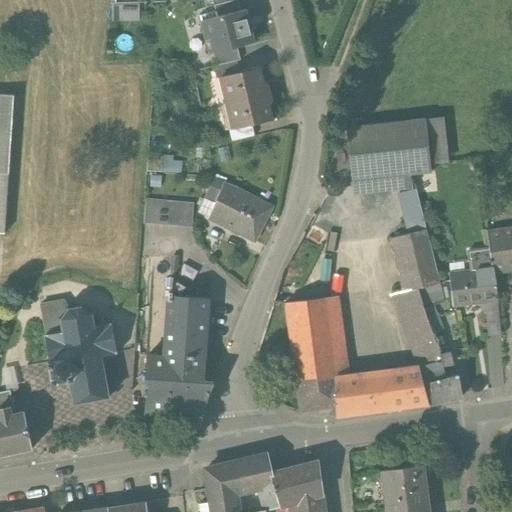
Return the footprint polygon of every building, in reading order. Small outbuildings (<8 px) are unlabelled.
[(218,18),(240,12),(237,0),(214,7),(215,12),(216,12),(218,18)] [(213,54),(237,48),(254,44),(245,11),(240,12),(218,18),(216,12),(215,12),(199,17),(209,55),(213,54)] [(216,67),(238,61),(240,61),(237,48),(213,54),(216,67)] [(222,78),(241,74),(238,61),(216,67),(214,67),(217,79),(222,78)] [(227,104),(271,94),(269,87),(263,83),(260,69),(241,74),(222,78),(227,104)] [(0,233),(7,234),(8,174),(11,174),(13,94),(0,93),(0,233)] [(271,94),(227,104),(234,130),(253,125),(272,121),(268,107),(272,101),(271,94)] [(423,122),(428,175),(449,165),(443,120),(423,122)] [(350,183),(428,175),(423,122),(345,130),(350,183)] [(256,137),(253,125),(234,130),(229,131),(232,142),(256,137)] [(178,175),(180,162),(173,161),(173,154),(162,153),(161,160),(149,158),(148,172),(178,175)] [(255,242),(272,209),(242,191),(220,182),(216,188),(221,191),(209,218),(255,242)] [(407,236),(425,232),(415,191),(397,196),(407,236)] [(145,200),(144,224),(192,228),(193,204),(145,200)] [(489,256),(493,271),(511,267),(511,232),(511,229),(484,235),(489,256)] [(402,326),(425,318),(421,306),(417,291),(438,285),(425,232),(407,236),(390,241),(402,293),(390,296),(402,326)] [(165,359),(170,296),(173,296),(174,280),(172,279),(175,237),(156,235),(145,357),(165,359)] [(473,274),(493,271),(489,256),(470,259),(473,274)] [(473,274),(449,278),(453,307),(478,304),(478,311),(487,309),(487,303),(497,301),(494,280),(493,271),(473,274)] [(190,290),(174,280),(173,296),(192,298),(193,290),(190,290)] [(441,299),(438,285),(417,291),(421,306),(441,299)] [(165,359),(145,357),(143,382),(148,383),(144,413),(202,413),(212,383),(201,383),(209,299),(192,298),(173,296),(170,296),(165,359)] [(286,305),(300,412),(335,407),(334,379),(335,379),(325,299),(286,305)] [(65,309),(67,308),(63,300),(41,304),(47,335),(48,335),(48,336),(61,333),(60,333),(63,332),(61,322),(58,322),(59,319),(61,319),(67,312),(65,309)] [(110,393),(107,394),(104,377),(107,376),(106,374),(104,375),(100,357),(114,355),(117,355),(116,352),(111,327),(112,327),(111,324),(108,325),(109,325),(95,328),(95,327),(93,327),(91,317),(93,316),(92,314),(90,315),(81,309),(82,306),(80,306),(79,309),(69,310),(67,308),(65,309),(67,312),(61,319),(59,319),(58,322),(61,322),(63,332),(60,333),(61,333),(48,336),(48,335),(47,335),(44,336),(45,339),(50,363),(48,363),(51,385),(67,382),(67,383),(70,383),(73,400),(70,400),(71,403),(73,402),(74,405),(76,404),(76,407),(79,406),(78,404),(103,399),(104,402),(107,402),(106,399),(108,399),(108,396),(110,396),(110,393)] [(426,319),(430,334),(441,330),(436,316),(426,319)] [(418,368),(438,364),(440,363),(438,358),(430,334),(426,319),(425,318),(402,326),(418,368)] [(224,324),(222,329),(229,332),(231,326),(224,324)] [(421,379),(440,374),(438,364),(418,368),(421,379)] [(334,379),(335,407),(336,417),(428,406),(421,379),(418,368),(335,379),(334,379)] [(421,379),(428,406),(431,405),(460,398),(455,377),(442,380),(440,374),(421,379)] [(0,457),(32,451),(30,443),(28,434),(23,413),(11,416),(10,410),(14,409),(12,400),(10,400),(8,392),(0,393),(0,457)] [(264,511),(278,508),(270,473),(267,461),(254,460),(205,472),(211,511),(236,511),(236,508),(233,490),(240,482),(255,479),(264,511)] [(288,506),(322,497),(318,461),(270,473),(278,508),(288,506)] [(428,511),(422,467),(380,472),(382,487),(385,486),(388,511),(428,511)] [(324,511),(322,497),(288,506),(289,511),(324,511)]
